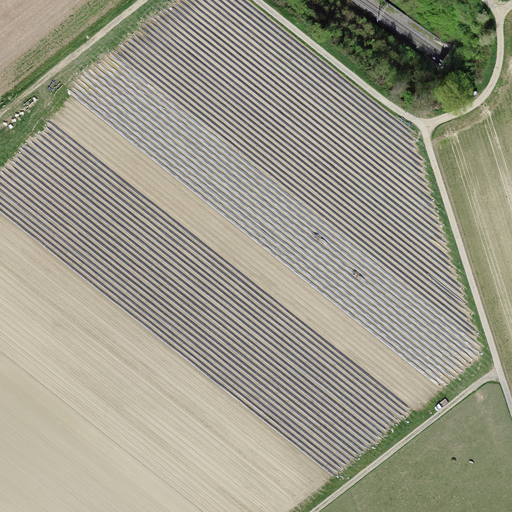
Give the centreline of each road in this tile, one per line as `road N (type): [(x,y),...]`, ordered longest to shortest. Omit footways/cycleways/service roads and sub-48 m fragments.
road 1 (track): [(258,0),(423,120),(511,396)]
road 2 (track): [(314,511),(501,361)]
road 3 (track): [(138,0),(0,109)]
road 4 (track): [(486,0),(497,7),(502,37),(497,69),(481,91),(423,120)]
